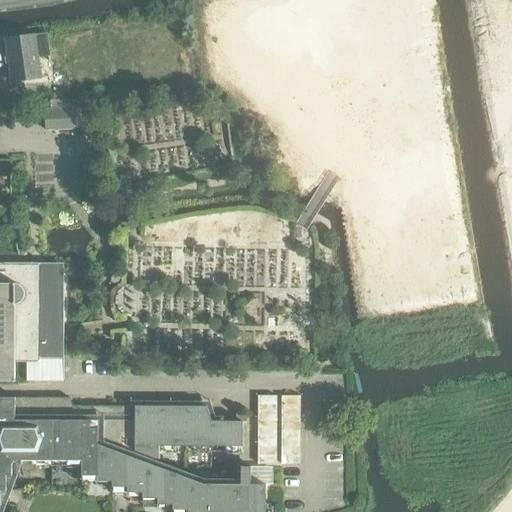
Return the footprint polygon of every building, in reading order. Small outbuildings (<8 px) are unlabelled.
[(50,58),(48,36),(47,34),(5,39),(11,82),(41,77),(39,60),(50,58)] [(44,110),(45,130),(77,129),(76,109),(44,110)] [(0,380),(16,381),(16,362),(27,362),(27,380),(46,380),(64,380),(64,356),(64,351),(64,335),(64,327),(64,266),(45,266),(40,266),(39,264),(37,263),(0,262),(0,380)] [(187,509),(187,511),(265,511),(265,483),(251,483),(251,465),(239,465),(241,483),(204,482),(160,465),(160,444),(244,445),(244,421),(215,421),(208,405),(75,404),(75,396),(0,395),(0,490),(5,490),(5,475),(11,475),(11,462),(81,461),(82,475),(95,475),(97,481),(112,480),(112,486),(128,486),(128,492),(142,492),(142,498),(157,498),(157,503),(172,503),(172,509),(187,509)] [(257,464),(266,464),(276,464),(276,396),(258,396),(257,464)] [(281,464),(300,464),(300,396),(281,396),(281,464)]
